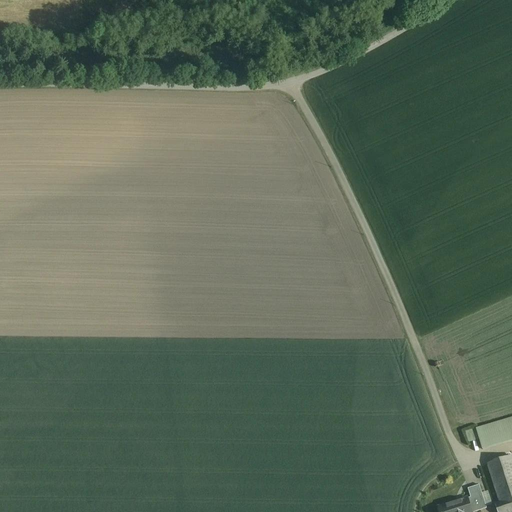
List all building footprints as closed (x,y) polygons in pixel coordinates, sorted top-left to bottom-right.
[(511,418),(477,430),(480,440),(483,451),(511,441),(511,418)] [(480,440),(477,430),(466,433),(470,444),(480,440)] [(511,457),(488,465),(493,480),(501,504),(511,500),(511,457)] [(472,502),(470,503),(472,511),(481,511),(487,510),(487,508),(483,495),(480,487),(469,490),(471,499),(472,502)] [(483,495),(487,508),(493,506),(488,493),(483,495)] [(511,511),(511,500),(501,504),(496,506),(498,511),(511,511)] [(456,504),(439,509),(440,511),(472,511),(470,503),(456,507),(456,504)]
